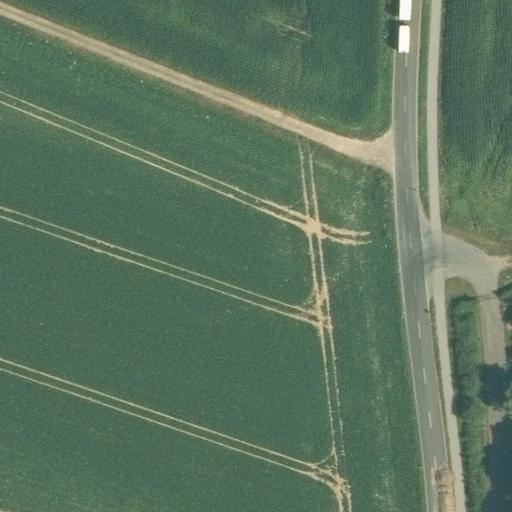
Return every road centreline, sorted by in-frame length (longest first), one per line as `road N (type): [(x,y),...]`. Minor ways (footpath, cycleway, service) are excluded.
road 1 (tertiary): [(440,511),(410,243),(410,0)]
road 2 (track): [(405,154),(366,148),(0,4)]
